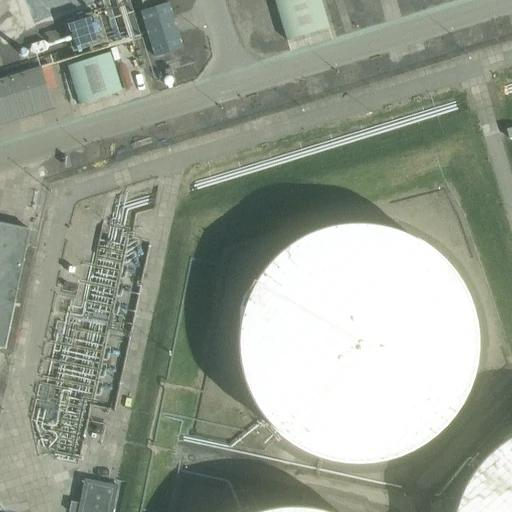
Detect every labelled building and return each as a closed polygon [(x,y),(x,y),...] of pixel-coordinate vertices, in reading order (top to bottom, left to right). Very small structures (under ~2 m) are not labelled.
[(32,0),(36,12),(74,0),(32,0)] [(319,0),(273,0),(287,42),(328,29),(319,0)] [(170,3),(141,11),(154,59),(184,49),(170,3)] [(283,40),(281,32),(273,35),(276,42),(283,40)] [(45,54),(42,41),(33,43),(36,56),(45,54)] [(110,54),(68,68),(80,106),(123,93),(110,54)] [(40,67),(0,79),(0,126),(53,109),(40,67)] [(476,350),(477,339),(476,327),(474,316),(471,305),(467,294),(463,284),(457,274),(450,264),(442,256),(433,248),(424,241),(414,235),(404,230),(393,226),(382,223),(371,221),(359,221),(348,221),(336,223),(325,225),(314,229),(303,234),(293,239),(284,246),(275,253),(267,262),(260,271),(254,280),(248,291),(244,301),(241,312),(239,324),(238,335),(238,347),(239,358),(242,369),(245,380),(249,391),(255,401),(261,411),(269,420),(277,428),(286,435),(295,442),(305,447),(316,452),(327,455),(338,457),(350,459),(361,459),(373,458),(384,456),(395,453),(406,449),(416,444),(426,437),(435,430),(443,422),(451,414),(458,404),(463,394),(468,384),(472,373),(475,362),(476,350)] [(0,348),(5,350),(30,230),(0,223),(0,348)] [(65,322),(61,458),(94,459),(97,323),(65,322)] [(511,511),(511,436),(508,439),(498,446),(490,453),(482,461),(474,470),(468,480),(463,490),(459,501),(455,511),(511,511)] [(112,511),(118,487),(84,480),(77,511),(112,511)]
